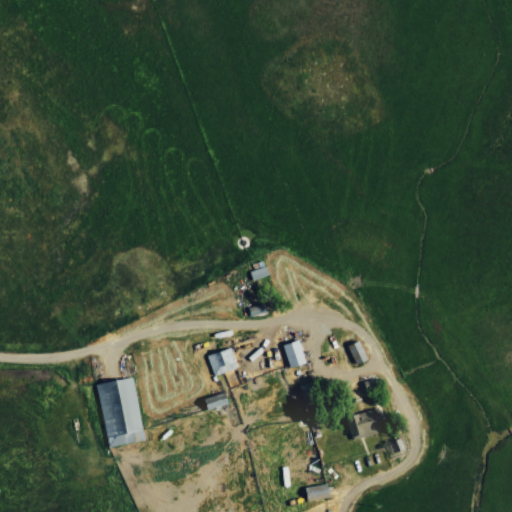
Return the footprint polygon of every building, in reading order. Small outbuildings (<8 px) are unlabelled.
[(287,367),(303,362),(297,339),(281,344),(287,367)] [(354,364),(365,358),(357,340),(346,345),(354,364)] [(94,384),(107,447),(143,439),(130,376),(94,384)] [(226,404),(223,392),(202,398),(205,409),(226,404)] [(351,438),(380,430),(374,408),(345,417),(351,438)] [(305,500),(327,496),(325,483),(302,487),(305,500)]
